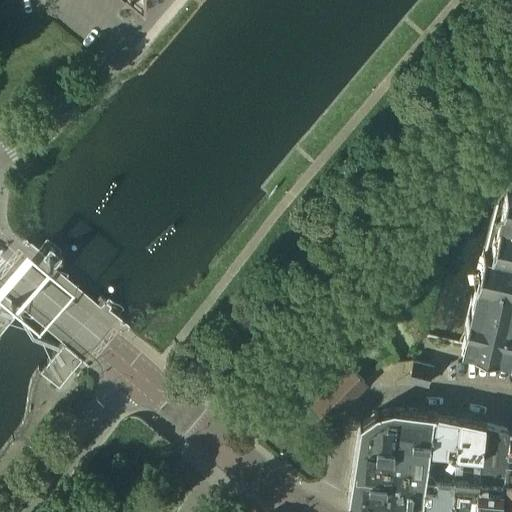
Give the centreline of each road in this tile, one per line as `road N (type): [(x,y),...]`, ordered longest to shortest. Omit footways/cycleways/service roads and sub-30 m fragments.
road 1 (residential): [(319,511),(337,474),(346,422),(369,398),(470,389),(511,395)]
road 2 (unclassified): [(139,374),(0,256)]
road 3 (unclassified): [(25,511),(139,374)]
